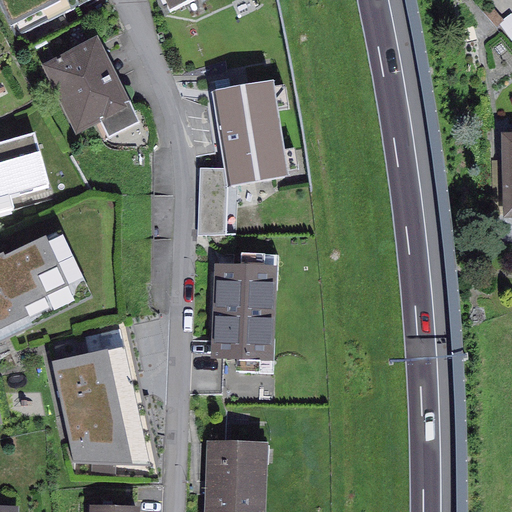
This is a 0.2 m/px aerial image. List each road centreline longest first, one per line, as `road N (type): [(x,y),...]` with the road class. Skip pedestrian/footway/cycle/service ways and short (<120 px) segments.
road 1 (residential): [(123,0),(178,156),(177,511)]
road 2 (motorway): [(423,511),(413,275),(367,0)]
road 3 (motorway): [(322,0),(363,280),(370,511)]
